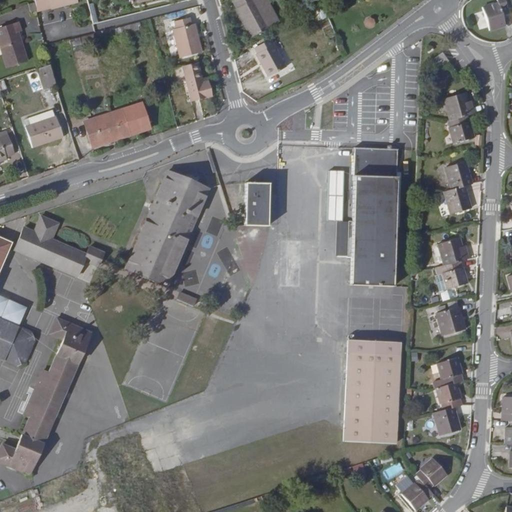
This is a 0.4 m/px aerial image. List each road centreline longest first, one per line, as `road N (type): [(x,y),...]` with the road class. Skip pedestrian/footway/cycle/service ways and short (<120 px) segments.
road 1 (unknown): [(315,135),(330,296),(322,331),(227,399),(120,436)]
road 2 (unknown): [(120,436),(101,333),(61,307),(48,321),(38,364),(0,418)]
road 3 (tertiary): [(0,202),(197,136),(228,135)]
road 4 (residential): [(483,367),(493,144)]
road 5 (tertiary): [(260,124),(439,8)]
road 6 (residential): [(206,0),(240,117)]
